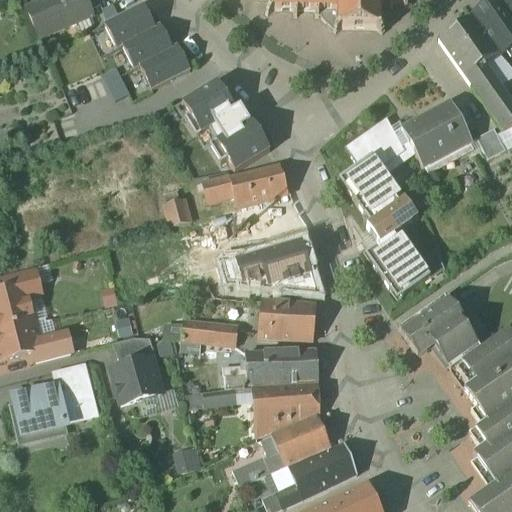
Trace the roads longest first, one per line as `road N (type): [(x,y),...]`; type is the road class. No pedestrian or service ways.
road 1 (residential): [(408,511),(366,440),(342,363),(319,216),(288,144)]
road 2 (residential): [(288,144),(401,60),(434,0)]
road 3 (residential): [(288,144),(157,0)]
